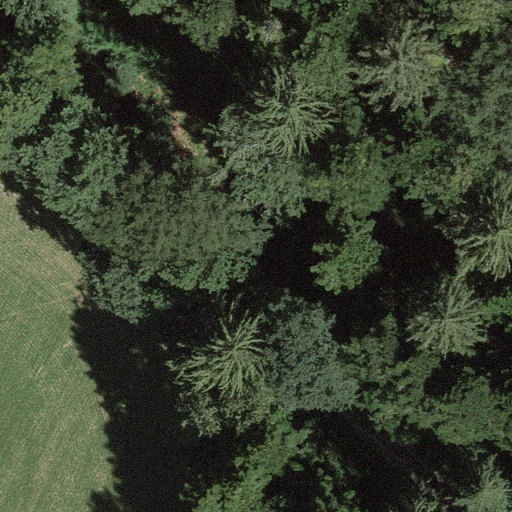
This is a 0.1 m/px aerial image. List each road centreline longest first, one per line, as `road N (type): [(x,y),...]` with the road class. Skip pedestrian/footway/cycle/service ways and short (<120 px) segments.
road 1 (track): [(0,97),(29,110),(316,360),(450,511)]
road 2 (track): [(511,123),(424,0)]
